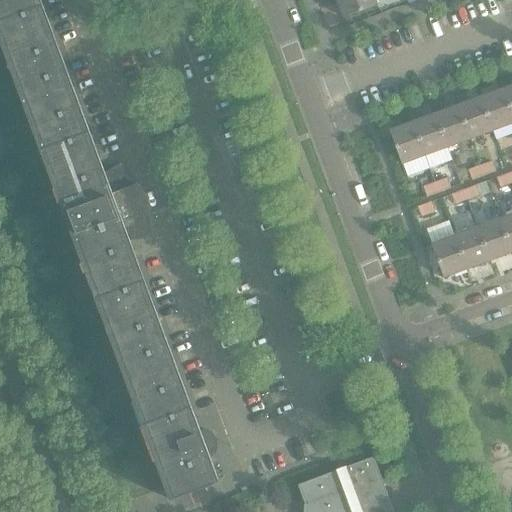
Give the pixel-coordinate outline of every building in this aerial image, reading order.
[(209,456),(215,454),(215,453),(213,454),(205,432),(207,432),(206,431),(201,433),(198,427),(130,241),(148,237),(143,213),(145,212),(145,209),(142,210),(135,189),(137,189),(136,186),(121,165),(105,174),(99,157),(40,0),(0,0),(0,40),(170,500),(219,482),(209,456)] [(377,6),(374,0),(337,0),(344,18),(377,6)] [(511,86),(503,90),(511,112),(511,86)] [(511,112),(503,90),(481,98),(493,131),(511,124),(511,112)] [(471,140),(493,131),(481,98),(458,106),(471,140)] [(458,106),(436,114),(448,148),(471,140),(458,106)] [(436,114),(413,123),(425,156),(448,148),(436,114)] [(425,156),(413,123),(389,132),(401,165),(425,156)] [(492,163),(480,168),(484,177),(495,173),(492,163)] [(484,177),(480,168),(468,172),(472,181),(484,177)] [(511,184),(508,174),(497,179),(500,188),(511,184)] [(447,180),(435,184),(438,194),(450,189),(447,180)] [(438,194),(435,184),(423,189),(426,198),(438,194)] [(479,196),(476,186),(464,191),(467,201),(479,196)] [(467,201),(464,191),(451,195),(455,205),(467,201)] [(434,213),(430,203),(417,208),(421,217),(434,213)] [(511,215),(499,220),(511,253),(511,215)] [(489,262),(511,253),(499,220),(477,228),(489,262)] [(432,242),(455,233),(450,222),(428,230),(432,242)] [(477,228),(455,237),(467,270),(489,262),(477,228)] [(444,279),(467,270),(455,237),(431,245),(444,279)] [(393,511),(373,458),(344,468),(298,486),(305,505),(304,508),(304,511),(393,511)]
